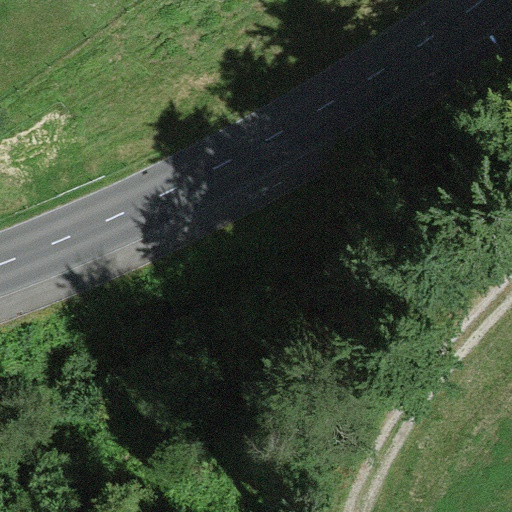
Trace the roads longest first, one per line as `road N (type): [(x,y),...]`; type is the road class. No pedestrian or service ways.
road 1 (secondary): [(0,263),(191,181),(367,81),(483,0)]
road 2 (track): [(511,292),(412,399),(356,496),(355,511)]
